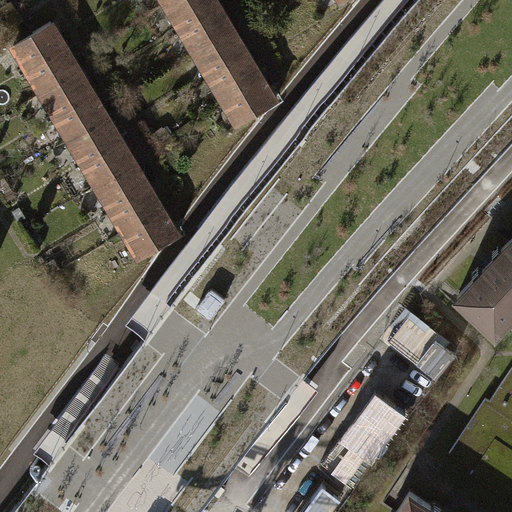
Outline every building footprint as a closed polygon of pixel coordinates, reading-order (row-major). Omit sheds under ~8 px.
[(159,0),(233,121),(271,98),(212,0),(159,0)] [(0,29),(8,43),(26,33),(5,1),(0,4),(0,29)] [(8,43),(135,255),(173,232),(47,20),(26,33),(8,43)] [(511,230),(453,294),(491,330),(511,307),(511,230)] [(471,472),(511,499),(511,446),(497,436),(504,425),(511,429),(511,367),(490,400),(486,397),(450,451),(474,467),(471,472)] [(354,430),(352,428),(333,451),(357,471),(415,400),(394,382),(354,430)] [(391,511),(438,511),(405,490),(391,511)]
